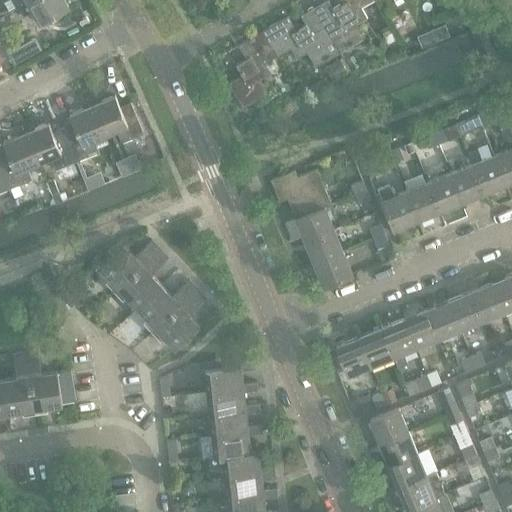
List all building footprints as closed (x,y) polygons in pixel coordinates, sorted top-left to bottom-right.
[(39,20),(66,5),(63,0),(26,0),(16,6),(23,17),(33,11),(39,20)] [(362,4),(368,0),(339,0),(332,5),(338,15),(325,22),(340,49),(364,35),(356,21),(368,14),(362,4)] [(288,13),(263,27),(277,52),(290,45),(296,55),(307,48),(316,63),(340,49),(325,22),(311,30),(305,20),(295,25),(288,13)] [(443,24),(417,35),(422,48),(449,37),(443,24)] [(271,70),(265,59),(277,52),(263,27),(238,42),(246,55),(235,61),(241,71),(227,79),(242,105),(268,90),(260,76),(271,70)] [(333,81),(352,71),(343,56),(325,67),(333,81)] [(320,81),(306,89),(310,96),(324,88),(320,81)] [(122,112),(114,94),(93,103),(104,132),(116,127),(121,139),(142,130),(133,108),(122,112)] [(511,100),(498,105),(503,118),(507,127),(511,138),(511,139),(511,100)] [(73,123),(64,127),(76,158),(98,149),(93,137),(104,132),(93,103),(69,113),(73,123)] [(474,130),(503,118),(498,105),(469,117),(474,130)] [(469,117),(443,128),(448,140),(474,130),(469,117)] [(55,167),(76,158),(64,127),(52,131),(48,121),(27,130),(38,159),(50,154),(55,167)] [(428,149),(448,140),(443,128),(423,136),(428,149)] [(10,157),(0,161),(9,185),(31,176),(27,164),(38,159),(27,130),(2,139),(10,157)] [(503,182),(511,178),(511,144),(491,153),(503,182)] [(398,146),(391,149),(396,162),(404,159),(398,146)] [(378,154),(383,167),(396,162),(391,149),(378,154)] [(481,191),(503,182),(491,153),(481,157),(478,151),(470,155),(472,161),(469,162),(481,191)] [(81,158),(77,160),(84,177),(87,175),(81,158)] [(0,188),(9,185),(0,161),(0,188)] [(459,200),(481,191),(469,162),(447,171),(459,200)] [(329,202),(315,167),(296,174),(294,168),(269,178),(278,199),(286,196),(294,216),(329,202)] [(436,209),(459,200),(447,171),(425,180),(436,209)] [(54,179),(47,181),(56,203),(62,200),(54,179)] [(350,184),(355,194),(366,190),(362,179),(350,184)] [(414,218),(436,209),(425,180),(402,189),(414,218)] [(392,227),(414,218),(402,189),(393,193),(389,183),(378,187),(382,197),(380,198),(392,227)] [(359,205),(371,200),(366,190),(355,194),(359,205)] [(332,227),(324,205),(330,203),(329,202),(294,216),(303,238),(332,227)] [(368,229),(372,237),(383,233),(380,224),(368,229)] [(341,249),(332,227),(303,238),(312,261),(341,249)] [(383,233),(372,237),(376,249),(381,261),(393,256),(388,244),(383,233)] [(97,266),(117,288),(159,249),(150,240),(132,256),(121,244),(97,266)] [(117,288),(136,308),(160,286),(150,274),(167,258),(159,249),(117,288)] [(350,272),(341,249),(312,261),(321,284),(350,272)] [(511,272),(491,281),(503,309),(511,305),(511,272)] [(136,308),(155,328),(197,289),(188,280),(170,297),(160,286),(136,308)] [(491,281),(469,290),(480,318),(503,309),(491,281)] [(198,326),(188,316),(206,299),(197,289),(155,328),(174,349),(198,326)] [(446,299),(458,328),(480,318),(469,290),(446,299)] [(436,337),(458,328),(446,299),(424,308),(436,337)] [(414,346),(436,337),(424,308),(402,317),(414,346)] [(402,317),(379,326),(391,355),(393,354),(397,367),(408,363),(402,350),(414,346),(402,317)] [(369,364),(391,355),(379,326),(357,336),(369,364)] [(346,374),(369,364),(357,336),(334,345),(346,374)] [(54,372),(38,374),(35,351),(23,352),(31,409),(60,405),(60,403),(73,401),(69,372),(55,374),(54,372)] [(482,351),(470,356),(475,367),(486,362),(482,351)] [(14,377),(0,379),(0,381),(5,413),(31,409),(23,352),(11,354),(14,377)] [(465,371),(475,367),(470,356),(460,359),(465,371)] [(203,371),(205,392),(240,389),(240,384),(238,371),(253,369),(252,360),(237,361),(237,368),(203,371)] [(436,369),(425,374),(430,386),(441,381),(436,369)] [(410,394),(430,386),(425,374),(404,382),(410,394)] [(454,382),(463,405),(476,400),(467,377),(454,382)] [(256,391),(255,382),(240,384),(240,389),(205,392),(208,414),(243,410),(242,405),(241,392),(256,391)] [(437,390),(446,412),(457,408),(448,385),(437,390)] [(391,389),(381,393),(386,404),(396,400),(391,389)] [(376,408),(386,404),(381,393),(371,397),(376,408)] [(371,395),(350,404),(355,417),(376,408),(371,397),(371,395)] [(468,416),(481,411),(476,400),(463,405),(468,416)] [(208,414),(210,435),(245,432),(245,426),(243,413),(257,412),(256,403),(242,405),(243,410),(208,414)] [(377,441),(407,429),(397,406),(368,418),(377,441)] [(451,423),(461,419),(457,408),(446,412),(451,423)] [(260,434),(259,425),(245,426),(245,432),(210,435),(212,456),(221,456),(221,453),(247,450),(246,435),(260,434)] [(416,450),(407,429),(377,441),(386,462),(416,450)] [(478,441),(482,449),(494,444),(491,436),(478,441)] [(461,448),(464,457),(475,452),(472,443),(461,448)] [(487,461),(499,456),(494,444),(482,449),(487,461)] [(221,456),(223,477),(259,473),(259,477),(273,475),(272,465),(258,466),(256,449),(247,450),(221,453),(221,456)] [(396,485),(425,473),(416,450),(386,462),(396,485)] [(474,480),(485,476),(475,452),(464,457),(474,480)] [(260,489),(259,477),(259,473),(223,477),(225,498),(261,495),(261,498),(276,497),(275,487),(260,489)] [(434,495),(425,473),(396,485),(405,507),(434,495)] [(497,485),(500,493),(511,488),(511,484),(510,480),(497,485)] [(479,492),(482,501),(493,496),(490,488),(479,492)] [(505,505),(511,502),(511,488),(500,493),(505,505)] [(225,498),(226,511),(277,511),(277,509),(263,510),(261,498),(261,495),(225,498)] [(406,511),(441,511),(434,495),(405,507),(406,511)] [(486,511),(490,511),(499,509),(493,496),(482,501),(486,511)]
